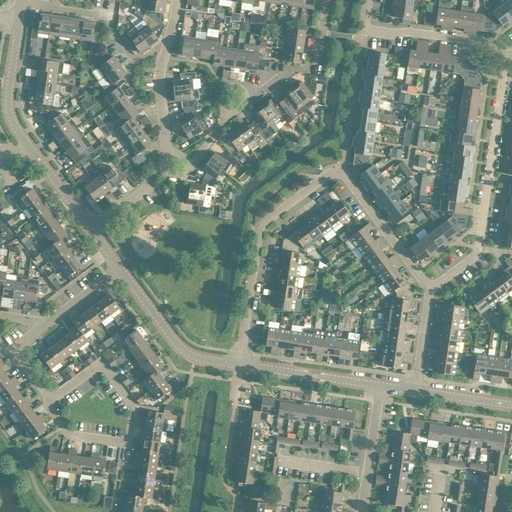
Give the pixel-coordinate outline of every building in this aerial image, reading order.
[(98,0),(98,11),(110,11),(110,0),(98,0)] [(143,0),(142,8),(143,10),(146,11),(144,14),(150,18),(160,23),(161,15),(158,15),(159,13),(164,13),(165,2),(150,0),(143,0)] [(314,0),(302,0),(302,7),(313,9),(314,0)] [(413,0),(393,0),(393,5),(412,8),(413,0)] [(511,1),(511,0),(509,0),(502,6),(511,19),(511,1)] [(213,9),(208,8),(207,12),(217,14),(218,5),(214,4),(213,9)] [(412,8),(393,5),(392,11),(395,12),(394,17),(404,19),(410,20),(412,8)] [(511,22),(511,19),(502,6),(492,13),(502,26),(506,22),(508,25),(511,22)] [(461,7),(460,12),(458,28),(463,29),(463,32),(469,33),(472,13),(472,8),(461,7)] [(446,29),(449,10),(437,8),(435,24),(441,25),(440,28),(446,29)] [(449,10),(446,29),(452,30),(453,27),(458,28),(460,12),(449,10)] [(185,11),(185,15),(191,16),(190,17),(193,17),(193,19),(198,19),(198,13),(185,11)] [(38,25),(32,24),(30,38),(36,39),(37,33),(48,35),(51,15),(40,13),(38,25)] [(198,13),(198,19),(203,20),(202,24),(208,24),(209,19),(209,15),(198,13)] [(483,15),(472,13),(469,33),(475,33),(475,30),(481,31),(481,30),(483,16),(483,15)] [(487,17),(483,16),(481,30),(492,31),(496,28),(497,29),(502,26),(492,13),(487,17)] [(142,18),(144,21),(135,27),(138,31),(149,46),(158,39),(151,30),(160,23),(150,18),(144,14),(142,18)] [(267,16),(251,14),(250,23),(266,25),(267,16)] [(51,15),(48,35),(59,36),(62,17),(51,15)] [(73,18),(62,17),(59,36),(70,38),(73,18)] [(83,20),(73,18),(70,38),(80,39),(83,20)] [(94,22),(83,20),(80,39),(91,41),(94,22)] [(287,28),(285,39),(303,42),(305,31),(287,28)] [(128,36),(123,40),(132,52),(137,48),(140,53),(149,46),(138,31),(129,38),(128,36)] [(196,31),(195,38),(192,57),(203,58),(206,36),(207,33),(196,31)] [(203,58),(213,60),(216,46),(217,42),(217,38),(206,36),(203,58)] [(195,38),(184,37),(181,55),(192,57),(195,38)] [(303,42),(285,39),(284,50),(302,52),(303,42)] [(410,50),(407,66),(406,72),(418,74),(419,68),(423,42),(417,41),(415,51),(410,50)] [(213,60),(212,64),(224,66),(226,48),(220,47),(220,42),(217,42),(216,46),(213,60)] [(423,42),(419,68),(430,70),(432,54),(427,53),(429,42),(423,42)] [(237,49),(232,79),(236,80),(238,68),(245,69),(248,51),(249,45),(244,44),(243,50),(237,49)] [(432,54),(430,70),(441,71),(445,45),(439,44),(438,54),(432,54)] [(451,46),(445,45),(441,71),(453,73),(455,57),(450,56),(451,46)] [(404,57),(406,48),(395,47),(394,55),(404,57)] [(237,49),(226,48),(224,66),(230,67),(228,79),(232,79),(237,49)] [(302,52),(284,50),(282,61),(300,64),(302,52)] [(259,53),(248,51),(245,69),(256,71),(256,70),(262,70),(263,65),(257,65),(258,60),(259,53)] [(385,54),(366,51),(365,57),(368,58),(368,63),(384,65),(385,54)] [(104,77),(120,65),(113,56),(103,63),(100,59),(89,67),(93,72),(97,68),(104,77)] [(461,58),(455,57),(453,73),(459,74),(462,77),(473,69),(466,60),(461,59),(461,58)] [(63,63),(59,62),(41,59),(39,71),(57,73),(62,74),(63,63)] [(270,61),(258,60),(257,65),(263,65),(262,70),(268,71),(270,61)] [(384,65),(368,63),(367,68),(364,68),(363,74),(382,76),(384,65)] [(110,85),(106,88),(103,90),(107,95),(110,93),(118,87),(115,83),(126,74),(120,65),(104,77),(110,85)] [(473,69),(462,77),(464,81),(463,87),(479,90),(479,89),(480,83),(479,83),(480,78),(473,69)] [(57,73),(39,71),(37,81),(55,84),(57,73)] [(180,74),(180,80),(172,81),(173,91),(193,89),(192,79),(196,79),(196,72),(180,74)] [(382,76),(363,74),(362,80),(365,80),(364,85),(380,88),(382,76)] [(301,81),(300,82),(298,80),(290,86),(292,88),(291,88),(303,104),(315,96),(316,82),(311,82),(310,89),(308,90),(301,81)] [(37,81),(36,92),(54,95),(55,84),(37,81)] [(77,95),(79,87),(72,85),(69,92),(77,95)] [(360,90),(359,96),(379,99),(380,88),(364,85),(363,91),(360,90)] [(110,93),(107,95),(102,98),(109,107),(125,95),(118,86),(118,87),(110,93)] [(463,87),(462,99),(481,101),(482,96),(479,95),(479,90),(479,89),(479,90),(463,87)] [(303,104),(291,88),(282,95),(289,104),(284,108),(293,119),(307,109),(303,104)] [(193,89),(173,91),(174,101),(181,101),(182,108),(184,106),(195,105),(198,105),(197,98),(194,99),(193,89)] [(54,95),(36,92),(34,103),(42,104),(41,115),(58,110),(57,106),(52,106),(54,95)] [(398,102),(409,104),(410,95),(399,94),(398,102)] [(125,95),(109,107),(116,116),(131,104),(125,95)] [(379,99),(359,96),(358,102),(362,103),(361,108),(377,110),(379,99)] [(293,119),(284,108),(280,111),(271,99),(261,106),(273,122),(278,118),(281,123),(286,120),(288,123),(293,119)] [(481,101),(462,99),(460,110),(476,112),(477,107),(480,107),(481,101)] [(138,113),(131,104),(116,116),(122,124),(122,125),(132,117),(133,118),(138,113)] [(182,108),(186,116),(178,121),(183,130),(200,120),(195,111),(198,110),(195,105),(184,106),(182,108)] [(273,122),(261,106),(252,113),(261,125),(256,129),(265,140),(271,136),(265,128),(273,122)] [(103,119),(110,115),(106,108),(99,113),(103,119)] [(357,113),(356,119),(375,122),(377,110),(361,108),(360,113),(357,113)] [(421,116),(427,117),(430,117),(431,110),(428,110),(428,109),(422,108),(421,116)] [(58,110),(41,115),(47,123),(46,124),(53,133),(67,122),(60,113),(59,114),(58,110)] [(476,112),(460,110),(458,121),(478,124),(478,118),(475,118),(476,112)] [(122,125),(122,124),(116,129),(123,138),(139,126),(133,118),(132,117),(122,125)] [(71,119),(67,122),(53,133),(59,141),(78,128),(71,119)] [(375,122),(356,119),(355,125),(358,125),(358,131),(374,133),(375,122)] [(200,120),(183,130),(188,139),(197,134),(200,139),(211,132),(208,127),(202,130),(199,126),(203,124),(200,120)] [(458,121),(457,133),(473,135),(473,129),(477,130),(478,124),(458,121)] [(245,124),(236,130),(247,145),(251,150),(257,145),(260,149),(267,143),(265,140),(256,129),(258,131),(253,135),(245,124)] [(110,133),(104,125),(99,128),(105,136),(110,133)] [(139,126),(123,138),(129,146),(145,135),(139,126)] [(84,136),(78,128),(59,141),(66,150),(80,139),(84,136)] [(247,145),(236,130),(227,137),(236,148),(229,153),(237,161),(238,162),(245,156),(241,149),(247,145)] [(419,130),(418,138),(426,140),(427,131),(419,130)] [(354,135),(353,141),(372,144),(374,133),(358,131),(357,136),(354,135)] [(473,135),(457,133),(451,132),(449,143),(455,144),(474,147),(475,141),(472,140),(473,135)] [(145,135),(129,146),(136,155),(131,159),(137,166),(146,159),(141,152),(152,144),(145,135)] [(426,140),(418,138),(416,146),(422,147),(423,139),(426,140)] [(87,148),(80,139),(66,150),(72,159),(80,153),(83,158),(102,144),(99,139),(87,148)] [(106,149),(114,145),(111,139),(103,144),(106,149)] [(372,144),(353,141),(352,147),(355,148),(354,153),(356,154),(369,155),(370,156),(372,144)] [(474,147),(455,144),(453,155),(469,157),(470,152),(473,153),(474,147)] [(403,150),(391,148),(390,156),(401,158),(403,150)] [(221,153),(219,156),(214,152),(208,161),(225,172),(230,164),(234,166),(237,161),(227,154),(226,157),(221,153)] [(369,155),(356,154),(354,165),(357,168),(356,169),(360,174),(373,165),(368,159),(369,155)] [(453,155),(452,166),(471,169),(472,163),(469,163),(469,157),(453,155)] [(225,172),(208,161),(202,169),(207,173),(203,178),(214,183),(215,183),(217,180),(215,178),(218,174),(222,176),(225,172)] [(404,173),(408,169),(402,161),(397,164),(404,173)] [(77,165),(68,166),(70,174),(79,172),(77,165)] [(100,172),(112,188),(121,181),(109,165),(100,172)] [(373,165),(360,174),(359,174),(363,179),(360,181),(364,186),(380,175),(373,165)] [(452,166),(450,178),(466,180),(467,175),(470,175),(471,169),(452,166)] [(408,169),(404,173),(407,178),(412,174),(408,169)] [(142,178),(136,170),(130,174),(136,182),(142,178)] [(112,188),(100,172),(91,178),(103,194),(112,188)] [(384,180),(380,175),(364,186),(367,191),(370,189),(373,193),(391,181),(388,177),(384,180)] [(79,180),(74,184),(84,197),(88,193),(94,201),(103,194),(91,178),(83,185),(79,180)] [(190,183),(188,193),(211,197),(212,187),(214,187),(215,183),(214,183),(203,178),(202,185),(190,183)] [(412,178),(403,184),(408,191),(417,184),(412,178)] [(450,178),(448,189),(468,192),(468,186),(465,185),(466,180),(450,178)] [(394,185),(391,181),(373,193),(376,197),(374,199),(377,204),(394,193),(390,188),(394,185)] [(426,186),(420,185),(419,193),(425,194),(425,192),(429,192),(430,187),(426,186)] [(32,188),(26,193),(22,188),(12,196),(18,205),(21,202),(25,208),(39,198),(32,188)] [(468,192),(448,189),(447,200),(463,203),(463,197),(467,198),(468,192)] [(211,197),(188,193),(187,204),(199,205),(198,211),(212,213),(212,207),(209,207),(211,197)] [(326,193),(322,196),(326,202),(330,199),(326,193)] [(394,193),(377,204),(381,209),(384,207),(387,211),(400,202),(394,193)] [(322,196),(317,200),(321,206),(322,205),(326,202),(322,196)] [(46,207),(39,198),(25,208),(32,217),(46,207)] [(350,215),(340,201),(335,204),(331,199),(330,199),(326,202),(341,222),(350,215)] [(463,203),(447,200),(441,199),(439,211),(441,211),(445,212),(452,213),(466,214),(466,215),(471,215),(472,209),(462,208),(463,203)] [(341,222),(326,202),(322,205),(321,206),(326,211),(321,214),(332,229),(341,222)] [(400,202),(387,211),(390,216),(387,217),(391,222),(407,211),(400,202)] [(52,216),(46,207),(32,217),(39,226),(52,216)] [(415,217),(421,212),(418,207),(411,212),(415,217)] [(312,212),(308,216),(323,236),(332,229),(321,214),(317,218),(312,212)] [(425,217),(421,212),(415,217),(418,221),(425,217)] [(452,217),(446,221),(456,233),(461,230),(460,229),(464,226),(466,215),(466,214),(452,213),(452,217)] [(409,214),(403,219),(406,224),(413,219),(409,214)] [(59,225),(52,216),(39,226),(46,235),(59,225)] [(307,225),(303,228),(313,242),(323,236),(308,216),(303,219),(307,225)] [(406,224),(403,219),(396,224),(399,229),(406,224)] [(446,221),(446,220),(437,227),(449,243),(453,239),(451,237),(456,233),(446,221)] [(369,223),(360,229),(349,238),(356,247),(370,236),(367,232),(373,228),(369,223)] [(503,229),(502,235),(511,236),(511,225),(507,224),(506,230),(503,229)] [(66,235),(59,225),(46,235),(52,244),(53,244),(60,239),(60,240),(66,235)] [(437,227),(428,234),(437,247),(442,244),(444,247),(449,243),(437,227)] [(297,229),(283,240),(298,249),(301,246),(304,250),(313,242),(303,228),(298,231),(297,229)] [(428,234),(419,241),(430,257),(435,253),(433,250),(437,247),(428,234)] [(511,236),(502,235),(501,241),(504,242),(503,247),(511,248),(511,236)] [(370,236),(356,247),(363,256),(383,241),(379,237),(374,241),(370,236)] [(53,244),(52,244),(46,249),(53,258),(67,248),(60,240),(60,239),(53,244)] [(298,249),(283,240),(280,257),(283,257),(282,263),(300,265),(302,253),(298,253),(298,249)] [(383,241),(363,256),(370,265),(384,255),(381,250),(386,246),(383,241)] [(430,257),(419,241),(409,248),(419,261),(424,258),(425,260),(430,257)] [(73,257),(67,248),(53,258),(60,267),(73,257)] [(384,255),(370,265),(376,274),(396,260),(393,255),(387,259),(384,255)] [(73,257),(60,267),(67,277),(79,268),(80,267),(73,257)] [(396,260),(376,274),(383,284),(398,273),(394,268),(400,264),(396,260)] [(274,267),(274,273),(298,276),(300,265),(282,263),(281,268),(274,267)] [(501,276),(497,279),(507,293),(511,289),(511,264),(499,273),(501,276)] [(79,268),(67,277),(71,281),(82,273),(79,268)] [(298,276),(274,273),(273,278),(280,280),(279,285),(297,288),(298,276)] [(398,273),(383,284),(390,293),(394,291),(396,294),(413,290),(403,276),(401,277),(398,273)] [(16,282),(13,298),(25,300),(27,283),(21,282),(22,275),(17,275),(16,282)] [(507,293),(497,279),(492,282),(488,277),(483,280),(498,300),(502,305),(511,298),(507,293)] [(3,289),(2,296),(13,298),(16,282),(5,280),(4,280),(3,289)] [(483,289),(478,293),(489,307),(498,300),(483,280),(479,284),(483,289)] [(39,285),(27,283),(25,300),(36,302),(38,292),(46,293),(47,287),(39,286),(39,285)] [(297,288),(279,285),(278,291),(271,290),(270,295),(295,299),(301,300),(302,289),(297,288)] [(391,297),(390,309),(407,312),(408,306),(411,307),(413,290),(396,294),(395,298),(391,297)] [(489,307),(478,293),(474,296),(470,290),(465,294),(479,314),(489,307)] [(109,294),(100,301),(110,315),(119,308),(109,294)] [(295,299),(270,295),(269,301),(276,302),(275,308),(293,311),(295,299)] [(110,315),(100,301),(91,308),(101,321),(110,315)] [(438,315),(462,318),(464,307),(446,304),(445,310),(438,309),(438,315)] [(101,321),(91,308),(81,315),(91,328),(101,321)] [(407,312),(390,309),(388,320),(413,324),(413,318),(407,317),(407,312)] [(91,328),(81,315),(72,322),(77,328),(82,335),(83,335),(91,328)] [(462,318),(438,315),(437,321),(444,322),(443,327),(460,330),(462,318)] [(388,320),(386,332),(404,334),(405,329),(412,330),(413,324),(388,320)] [(121,329),(125,336),(129,333),(124,326),(121,329)] [(460,330),(443,327),(442,333),(435,332),(434,337),(459,341),(460,330)] [(77,328),(68,335),(78,348),(87,341),(83,335),(82,335),(77,328)] [(268,328),(265,345),(271,346),(270,353),(276,354),(279,329),(268,328)] [(125,336),(121,329),(117,332),(122,338),(125,336)] [(129,349),(142,339),(135,329),(122,339),(129,349)] [(279,329),(276,354),(281,355),(282,348),(288,349),(291,331),(279,329)] [(302,333),(291,331),(288,349),(294,350),(293,357),(298,357),(302,333)] [(404,334),(386,332),(385,343),(409,347),(410,341),(403,340),(404,334)] [(313,334),(302,333),(298,357),(304,358),(305,351),(311,352),(313,334)] [(324,336),(313,334),(311,352),(316,353),(315,360),(321,361),(324,336)] [(78,348),(68,335),(59,341),(69,355),(78,348)] [(336,338),(324,336),(321,361),(327,362),(328,355),(333,356),(336,338)] [(459,341),(434,337),(433,343),(440,344),(439,350),(457,352),(459,341)] [(336,338),(333,356),(339,356),(338,363),(343,364),(347,339),(336,338)] [(142,339),(129,349),(136,358),(149,348),(142,339)] [(359,341),(347,339),(343,364),(349,365),(350,358),(356,359),(359,341)] [(69,355),(59,341),(50,348),(60,362),(69,355)] [(409,347),(385,343),(383,354),(401,357),(402,351),(408,352),(409,347)] [(60,362),(50,348),(40,355),(50,369),(60,362)] [(149,348),(136,358),(143,367),(156,357),(149,348)] [(432,354),(431,360),(455,364),(457,352),(439,350),(439,355),(432,354)] [(89,356),(90,357),(87,360),(90,364),(100,357),(95,351),(89,356)] [(383,354),(381,366),(406,370),(407,365),(407,363),(400,362),(401,357),(383,354)] [(485,374),(488,356),(476,354),(472,379),(478,380),(479,373),(485,374)] [(499,358),(488,356),(485,374),(491,375),(489,382),(495,383),(499,358)] [(163,367),(156,357),(143,367),(149,376),(157,371),(163,367)] [(499,358),(495,383),(501,383),(502,376),(507,377),(510,360),(499,358)] [(455,364),(431,360),(430,366),(437,367),(436,373),(454,375),(455,364)] [(68,366),(65,368),(68,373),(72,378),(75,376),(68,366)] [(68,373),(65,368),(61,371),(69,381),(72,378),(68,373)] [(149,376),(143,380),(150,390),(163,380),(157,371),(149,376)] [(9,380),(5,374),(0,377),(0,392),(16,380),(14,377),(9,380)] [(16,380),(0,392),(0,395),(5,402),(19,392),(14,387),(19,383),(16,380)] [(170,389),(163,380),(150,390),(157,399),(170,389)] [(19,392),(5,402),(12,412),(30,398),(27,395),(23,398),(19,392)] [(262,397),(260,411),(259,416),(267,417),(267,413),(271,414),(274,398),(262,397)] [(30,398),(12,412),(19,421),(32,411),(28,405),(32,402),(30,398)] [(285,400),(274,398),(271,414),(277,415),(277,417),(283,418),(285,400)] [(285,400),(283,418),(294,420),(297,402),(285,400)] [(309,404),(297,402),(294,420),(306,421),(309,404)] [(320,405),(309,404),(306,421),(318,423),(320,405)] [(332,407),(320,405),(318,423),(329,425),(332,407)] [(332,407),(329,425),(341,427),(344,409),(332,407)] [(245,409),(242,427),(258,429),(259,419),(266,420),(267,417),(259,416),(260,411),(245,409)] [(344,409),(341,427),(353,428),(355,411),(344,409)] [(32,411),(19,421),(26,430),(43,416),(41,413),(36,416),(32,411)] [(147,411),(146,417),(146,416),(146,417),(141,416),(140,420),(145,421),(144,428),(161,430),(166,431),(168,420),(162,419),(163,413),(147,411)] [(43,416),(26,430),(33,439),(46,429),(41,423),(46,420),(43,416)] [(412,419),(409,434),(409,438),(416,439),(417,435),(427,437),(429,422),(412,419)] [(429,422),(427,437),(427,439),(437,441),(440,423),(429,422)] [(440,423),(437,441),(448,442),(451,425),(440,423)] [(451,425),(448,442),(459,444),(462,426),(451,425)] [(472,428),(462,426),(459,444),(470,446),(472,428)] [(258,429),(242,427),(241,440),(258,442),(260,429),(258,429)] [(161,430),(144,428),(143,435),(138,434),(137,439),(159,442),(161,430)] [(483,430),(472,428),(470,446),(481,447),(483,430)] [(483,430),(481,447),(491,449),(494,431),(483,430)] [(409,438),(409,434),(395,431),(393,440),(409,442),(409,441),(416,442),(416,439),(409,438)] [(494,431),(491,449),(502,450),(505,433),(494,431)] [(159,442),(137,439),(137,443),(142,444),(141,451),(158,453),(159,442)] [(241,440),(239,450),(257,452),(258,442),(241,440)] [(409,442),(393,440),(392,449),(407,451),(409,442)] [(58,470),(60,454),(53,453),(54,447),(50,447),(49,452),(46,469),(58,470)] [(60,454),(58,470),(69,472),(72,450),(68,449),(67,455),(60,454)] [(407,451),(392,449),(390,460),(408,463),(410,452),(407,451)] [(72,450),(69,472),(80,474),(83,457),(76,456),(76,450),(72,450)] [(239,450),(238,460),(255,462),(257,452),(239,450)] [(134,457),(134,461),(156,464),(158,453),(141,451),(140,458),(134,457)] [(90,458),(83,457),(80,474),(92,475),(95,453),(91,453),(90,458)] [(95,453),(92,475),(103,477),(106,460),(98,459),(99,454),(95,453)] [(387,455),(379,454),(378,463),(386,464),(387,455)] [(493,472),(499,472),(502,455),(496,454),(495,463),(489,463),(488,470),(494,471),(493,472)] [(255,462),(238,460),(236,470),(254,472),(255,462)] [(408,463),(390,460),(389,471),(406,473),(408,463)] [(156,464),(134,461),(133,465),(139,466),(138,473),(154,476),(156,464)] [(118,464),(111,463),(109,473),(116,474),(118,464)] [(254,472),(236,470),(234,481),(254,484),(256,473),(254,472)] [(389,471),(387,482),(405,484),(406,473),(389,471)] [(131,480),(131,484),(153,487),(154,476),(138,473),(137,480),(131,480)] [(498,476),(481,473),(479,484),(497,487),(498,476)] [(376,475),(375,484),(383,486),(384,477),(376,475)] [(300,482),(297,493),(318,497),(320,487),(300,482)] [(405,484),(387,482),(386,493),(406,496),(406,495),(403,494),(405,484)] [(153,487),(131,484),(130,488),(136,489),(135,495),(135,496),(143,497),(143,498),(150,499),(151,499),(153,487)] [(479,484),(478,495),(495,498),(497,487),(479,484)] [(324,501),(341,503),(343,493),(325,490),(324,501)] [(406,496),(386,493),(384,504),(388,504),(388,507),(395,508),(395,505),(404,507),(406,496)] [(120,501),(120,505),(149,509),(150,499),(143,498),(143,497),(135,496),(135,495),(127,494),(126,502),(120,501)] [(495,498),(478,495),(476,506),(494,508),(495,498)] [(247,500),(245,511),(250,511),(263,511),(265,503),(247,500)] [(324,501),(322,511),(325,511),(340,511),(341,503),(324,501)]
